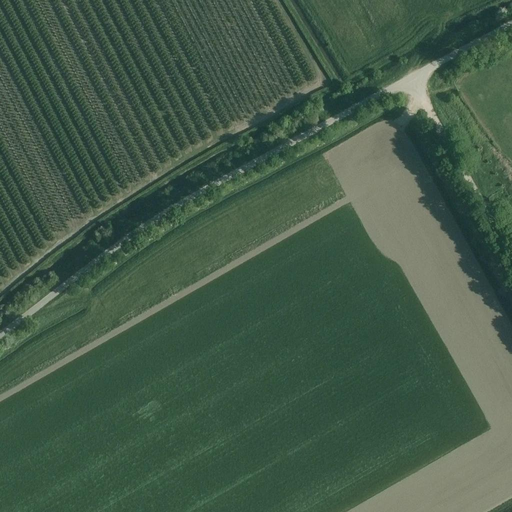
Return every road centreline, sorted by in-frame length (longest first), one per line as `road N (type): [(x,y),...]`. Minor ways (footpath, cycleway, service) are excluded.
road 1 (tertiary): [(0,334),(158,216),(511,22)]
road 2 (track): [(411,79),(511,257)]
